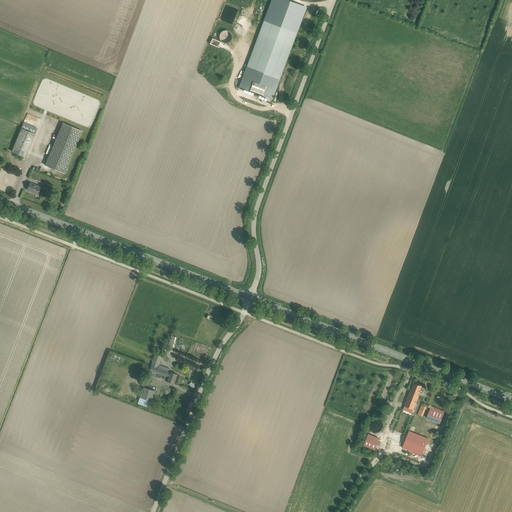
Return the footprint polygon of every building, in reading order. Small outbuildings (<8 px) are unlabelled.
[(296,33),(263,21),(239,86),(272,98),(296,33)] [(222,41),(230,41),(230,30),(221,31),(222,41)] [(38,128),(37,127),(24,122),(12,151),(26,157),(38,128)] [(64,173),(82,130),(63,122),(45,165),(64,173)] [(37,194),(38,191),(40,186),(30,182),(27,189),(37,194)] [(155,352),(149,371),(167,377),(166,381),(174,383),(177,374),(170,371),(169,372),(158,368),(163,354),(155,352)] [(402,412),(399,410),(388,438),(398,442),(401,433),(412,437),(416,428),(411,426),(414,416),(412,416),(415,409),(413,409),(420,392),(423,393),(425,387),(422,386),(422,385),(414,382),(412,389),(411,389),(405,405),(402,412)] [(151,400),(154,390),(143,387),(140,397),(151,400)] [(427,405),(422,403),(418,414),(423,416),(427,405)] [(431,406),(426,418),(440,423),(445,412),(431,406)] [(381,419),(380,419),(379,418),(377,418),(376,417),(375,417),(374,418),(373,418),(372,418),(371,419),(370,419),(370,420),(369,421),(368,422),(368,423),(368,425),(368,426),(368,428),(369,429),(369,430),(370,431),(371,432),(372,432),(374,433),(375,433),(377,433),(379,432),(381,431),(382,430),(383,428),(384,427),(384,425),(383,424),(383,422),(382,420),(381,419)] [(368,433),(363,445),(375,450),(380,438),(368,433)]
